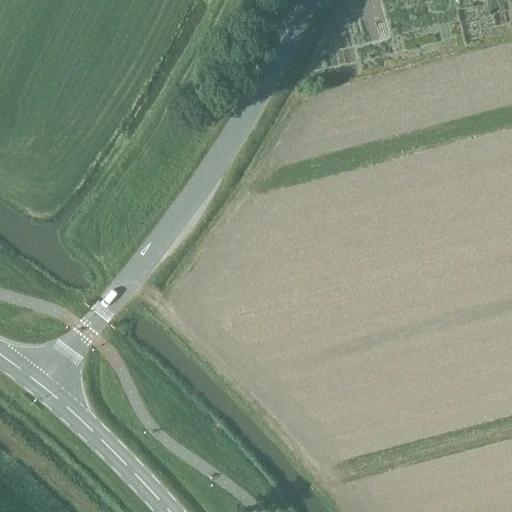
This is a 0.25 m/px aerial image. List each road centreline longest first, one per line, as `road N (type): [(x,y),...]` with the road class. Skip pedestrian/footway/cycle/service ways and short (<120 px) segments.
road 1 (unclassified): [(40,387),(163,241),(220,159),(305,0)]
road 2 (tertiary): [(168,511),(40,387)]
